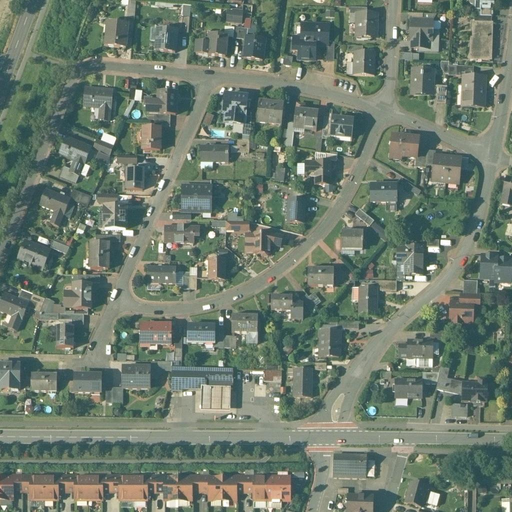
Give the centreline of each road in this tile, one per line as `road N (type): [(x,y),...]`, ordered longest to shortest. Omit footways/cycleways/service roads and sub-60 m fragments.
road 1 (residential): [(382,109),(331,217),(287,263),(214,303),(183,309),(117,300)]
road 2 (residential): [(493,156),(467,247),(356,369),(325,437)]
road 3 (residential): [(206,75),(78,69),(0,257)]
road 4 (secondary): [(325,437),(0,437)]
road 5 (residential): [(117,300),(206,75)]
road 6 (residential): [(382,109),(298,86),(206,75)]
road 7 (residential): [(493,156),(382,109)]
